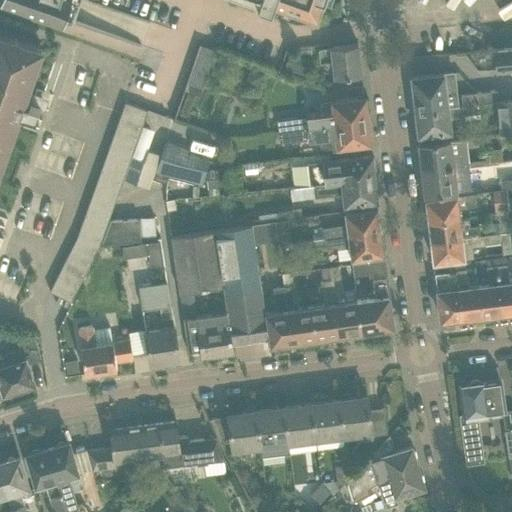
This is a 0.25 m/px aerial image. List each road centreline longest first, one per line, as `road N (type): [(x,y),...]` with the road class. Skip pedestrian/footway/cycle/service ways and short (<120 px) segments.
road 1 (residential): [(59,405),(420,355)]
road 2 (residential): [(420,355),(379,0)]
road 3 (residential): [(59,405),(38,296),(118,75)]
road 4 (residential): [(450,511),(420,355)]
